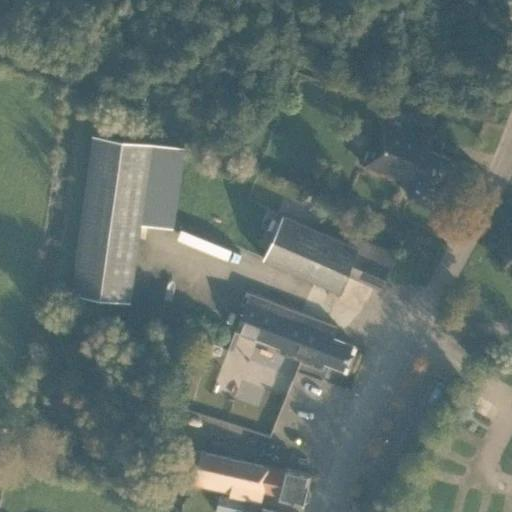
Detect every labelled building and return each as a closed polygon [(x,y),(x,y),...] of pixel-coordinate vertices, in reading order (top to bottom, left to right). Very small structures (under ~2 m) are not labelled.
[(434,204),(451,157),(426,148),(431,136),(378,116),(361,162),(413,180),(408,194),(434,204)] [(131,298),(153,140),(93,132),(70,290),(131,298)] [(299,188),(303,178),(289,173),(285,182),(299,188)] [(263,256),(286,266),(341,291),(349,272),(380,286),(395,252),(346,230),(342,238),(283,212),(278,223),(269,219),(259,242),(268,246),(263,256)] [(346,368),(355,344),(333,336),(338,324),(251,291),(236,327),(281,345),(279,350),(301,358),(322,366),(324,359),(346,368)] [(62,344),(72,369),(92,361),(82,336),(62,344)] [(187,346),(168,407),(211,420),(230,359),(187,346)] [(308,497),(311,488),(310,488),(308,484),(308,481),(310,472),(286,466),(286,469),(201,449),(201,450),(179,445),(175,465),(196,470),(194,482),(261,498),(263,487),(280,491),(279,495),(303,502),(304,499),(308,497)] [(216,510),(225,511),(241,511),(244,499),(220,493),(216,510)]
